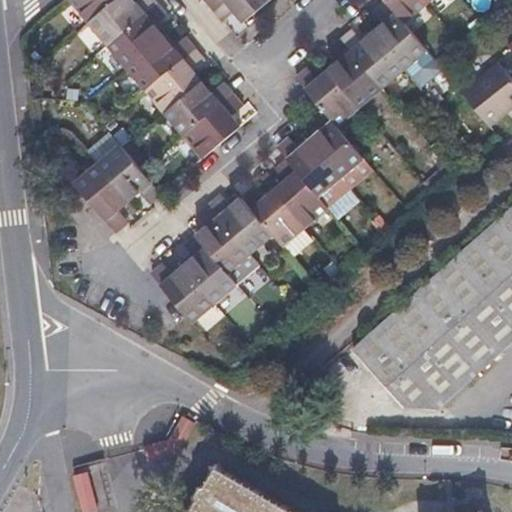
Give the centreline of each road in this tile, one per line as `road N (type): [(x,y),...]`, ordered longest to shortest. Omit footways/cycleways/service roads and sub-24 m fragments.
road 1 (residential): [(237,419),(511,186)]
road 2 (unclassified): [(237,419),(338,458),(511,472)]
road 3 (residential): [(233,59),(284,118),(142,239)]
road 4 (unclassified): [(27,401),(87,393),(186,396)]
